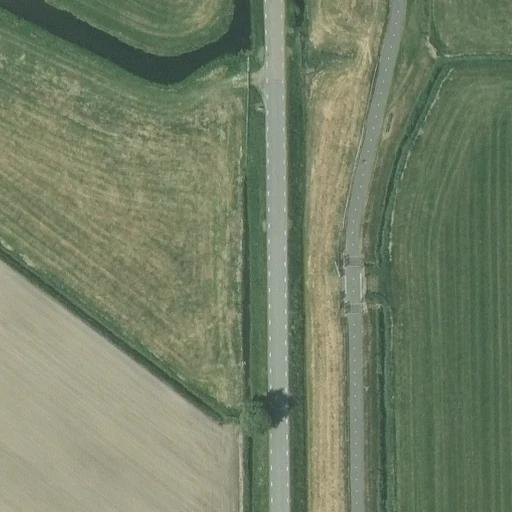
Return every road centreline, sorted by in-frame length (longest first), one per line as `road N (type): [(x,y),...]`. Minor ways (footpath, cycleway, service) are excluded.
road 1 (tertiary): [(278,511),(273,0)]
road 2 (track): [(0,33),(177,105),(275,79)]
